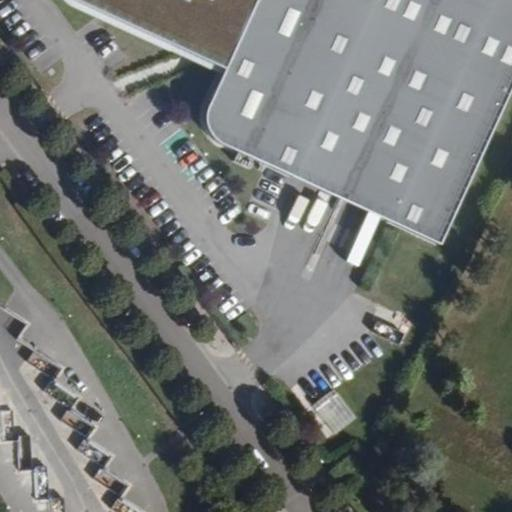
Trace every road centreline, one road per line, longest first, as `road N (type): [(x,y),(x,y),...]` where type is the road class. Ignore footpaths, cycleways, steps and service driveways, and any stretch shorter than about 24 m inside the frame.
road 1 (unclassified): [(0,104),(305,511)]
road 2 (unknown): [(220,395),(273,326),(271,298),(90,74)]
